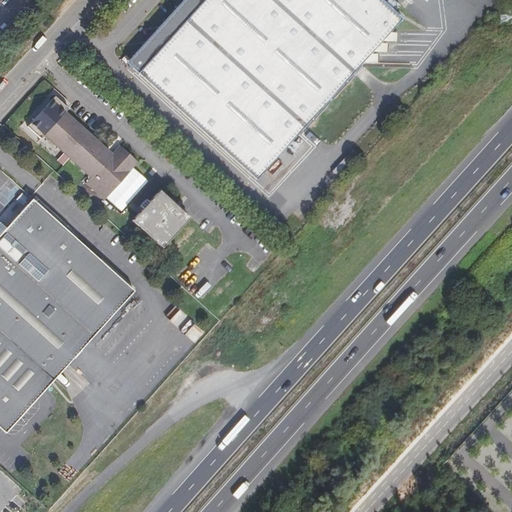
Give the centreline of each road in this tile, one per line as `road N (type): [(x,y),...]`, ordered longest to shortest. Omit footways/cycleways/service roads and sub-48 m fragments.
road 1 (motorway): [(511,129),(167,511)]
road 2 (motorway): [(214,511),(511,178)]
road 3 (unclassified): [(363,511),(511,349)]
road 4 (unclassified): [(87,0),(0,95)]
